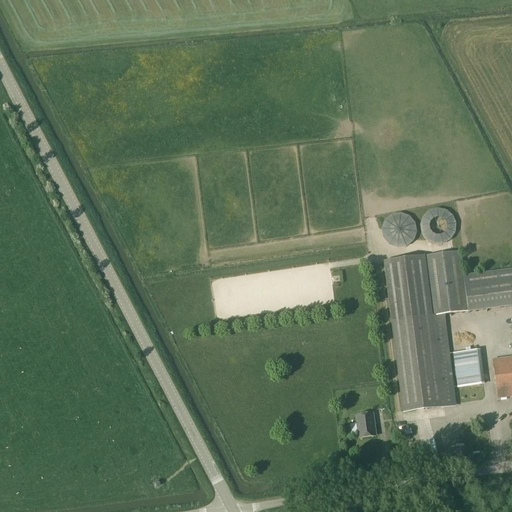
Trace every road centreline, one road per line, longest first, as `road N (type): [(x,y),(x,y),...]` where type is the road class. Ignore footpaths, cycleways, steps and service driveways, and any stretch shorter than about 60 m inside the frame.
road 1 (tertiary): [(230,510),(0,72)]
road 2 (unclassified): [(230,510),(318,488),(511,463)]
